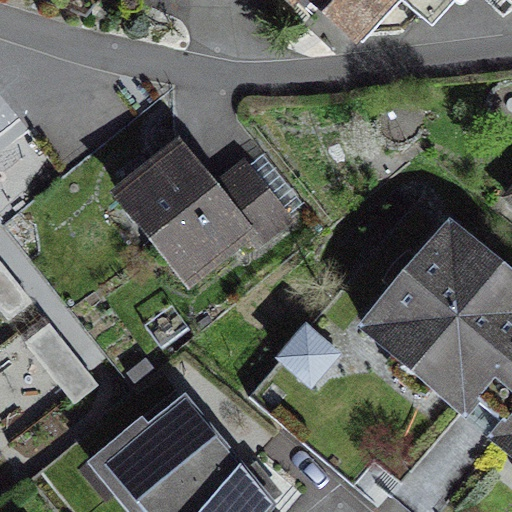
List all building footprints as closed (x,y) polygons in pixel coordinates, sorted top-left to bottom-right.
[(299,0),(358,50),(402,0),(277,0),(288,9),(295,0),(299,0)] [(179,144),(111,198),(191,295),(259,238),(268,246),(297,223),(244,161),(215,185),(179,144)] [(511,187),(500,202),(511,211),(511,187)] [(511,276),(449,223),(357,332),(467,424),(481,406),(501,423),(486,441),(511,463),(511,276)] [(50,329),(28,349),(80,406),(102,386),(50,329)] [(311,394),(341,359),(310,333),(280,367),(311,394)] [(142,421),(86,468),(122,511),(275,511),(278,508),(185,399),(150,429),(142,421)]
